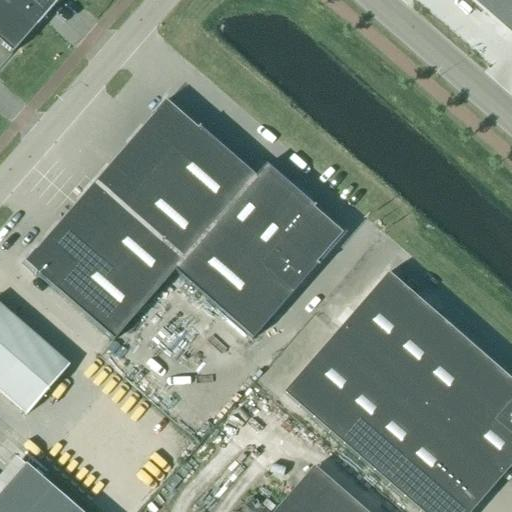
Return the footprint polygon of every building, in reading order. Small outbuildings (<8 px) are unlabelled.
[(60,0),(0,0),(0,46),(11,56),(60,0)] [(511,0),(470,0),(511,36),(511,0)] [(34,252),(23,264),(35,275),(34,276),(35,277),(36,275),(113,342),(173,273),(251,341),(315,267),(317,268),(318,267),(315,265),(340,236),(312,211),(314,208),(313,207),(312,208),(265,167),(254,179),(198,130),(199,129),(198,128),(196,131),(163,103),(153,115),(157,118),(37,255),(34,252)] [(511,384),(386,275),(282,395),(416,511),(472,511),(511,466),(511,384)] [(0,393),(26,416),(68,368),(0,308),(0,393)] [(0,494),(0,511),(75,511),(24,467),(0,494)] [(361,511),(312,469),(274,511),(361,511)]
